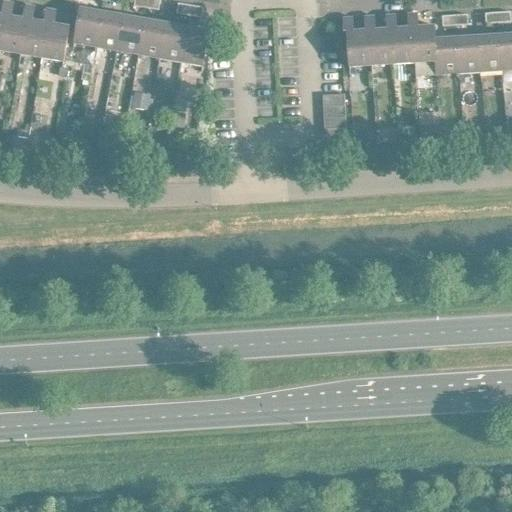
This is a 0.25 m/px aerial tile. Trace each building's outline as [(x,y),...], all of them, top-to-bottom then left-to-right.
[(1,47),(23,51),(29,15),(25,15),(14,13),(15,0),(5,0),(4,11),(8,12),(1,47)] [(180,0),(179,10),(191,12),(193,2),(181,0),(180,0)] [(23,51),(44,55),(50,19),(46,18),(35,16),(37,3),(27,2),(25,15),(29,15),(23,51)] [(193,2),(191,12),(204,14),(205,4),(193,2)] [(76,40),(98,44),(104,8),(82,4),(76,40)] [(50,19),(44,55),(66,59),(72,23),(56,20),(59,7),(49,5),(46,18),(50,19)] [(98,44),(119,48),(125,12),(104,8),(98,44)] [(511,8),(500,10),(501,20),(511,18),(511,8)] [(417,60),(438,59),(437,36),(436,22),(421,23),(420,10),(410,11),(410,24),(414,24),(417,60)] [(501,20),(500,10),(487,10),(488,21),(501,20)] [(395,61),(417,60),(414,24),(410,24),(399,25),(398,11),(388,12),(389,25),(393,25),(395,61)] [(119,48),(140,51),(147,16),(125,12),(119,48)] [(458,22),(457,12),(444,13),(445,23),(458,22)] [(469,12),(457,12),(458,22),(470,22),(469,12)] [(373,63),(395,61),(393,25),(389,25),(378,26),(377,13),(366,14),(367,27),(371,27),(373,63)] [(351,64),(373,63),(371,27),(367,27),(356,28),(355,14),(345,15),(346,29),(349,28),(351,64)] [(140,51),(162,55),(168,19),(147,16),(140,51)] [(162,55),(183,59),(189,23),(168,19),(162,55)] [(189,23),(183,59),(205,63),(211,27),(189,23)] [(511,30),(501,31),(504,68),(511,67),(511,30)] [(501,31),(480,33),(482,69),(504,68),(501,31)] [(480,33),(458,34),(461,70),(482,69),(480,33)] [(438,59),(438,72),(461,70),(458,34),(437,36),(438,59)] [(64,65),(62,73),(70,74),(71,66),(64,65)] [(325,92),(325,104),(347,103),(347,91),(325,92)] [(133,93),(131,104),(152,108),(154,97),(133,93)] [(325,104),(326,115),(348,114),(347,103),(325,104)] [(174,108),(172,123),(186,125),(189,111),(174,108)] [(441,109),(420,110),(421,136),(442,135),(441,109)] [(107,111),(105,121),(120,124),(122,114),(107,111)] [(326,115),(326,127),(349,126),(348,114),(326,115)] [(14,132),(11,149),(27,152),(31,128),(22,126),(21,134),(14,132)] [(349,126),(326,127),(327,138),(349,137),(349,126)]
